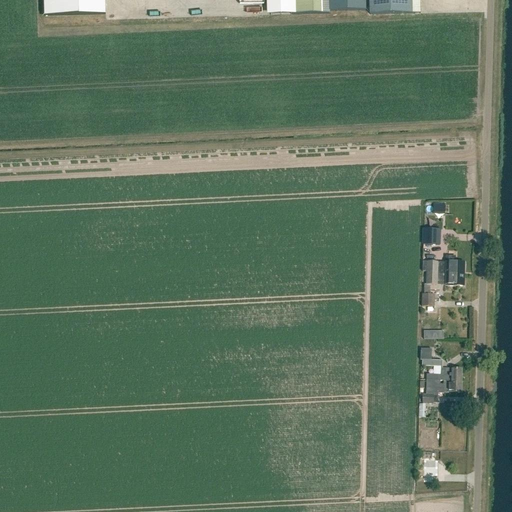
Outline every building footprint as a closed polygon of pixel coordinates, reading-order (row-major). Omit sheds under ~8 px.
[(44,0),(45,17),(106,15),(105,0),(44,0)] [(291,0),(292,15),(330,15),(330,12),(366,11),(366,0),(369,0),(370,15),(421,14),(420,0),(291,0)] [(424,229),(423,246),(439,246),(440,230),(424,229)] [(423,262),(423,272),(427,272),(438,273),(438,274),(447,274),(447,275),(464,275),(464,264),(455,263),(456,257),(447,257),(447,264),(441,264),(441,263),(427,263),(424,262),(423,262)] [(421,295),(421,307),(424,307),(433,307),(433,295),(429,295),(429,285),(438,286),(438,281),(447,281),(446,287),(464,287),(464,275),(447,275),(447,274),(438,274),(438,273),(427,272),(427,279),(427,285),(424,285),(424,295),(421,295)] [(421,349),(421,361),(421,367),(440,367),(440,361),(431,361),(432,350),(421,349)] [(427,380),(461,382),(462,370),(444,370),(444,371),(441,371),(441,377),(427,376),(427,380)] [(461,394),(461,382),(427,380),(426,396),(423,396),(423,403),(433,403),(434,394),(444,394),(444,393),(461,394)]
